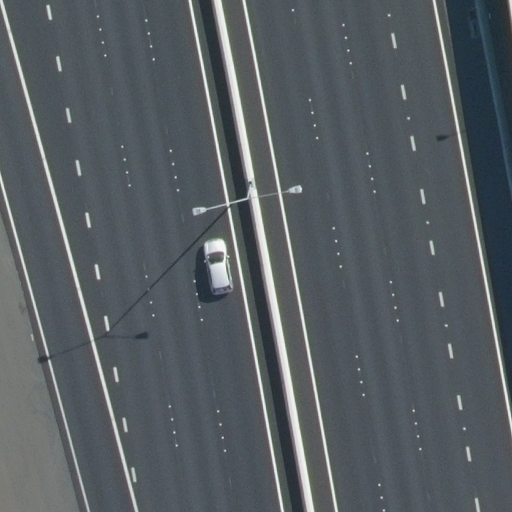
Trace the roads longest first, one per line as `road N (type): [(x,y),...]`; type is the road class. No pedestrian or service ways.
road 1 (motorway): [(183,511),(150,352),(54,0)]
road 2 (motorway): [(253,511),(148,0)]
road 3 (motorway): [(324,0),(399,325)]
road 4 (motorway): [(383,0),(411,138),(399,325)]
road 5 (motorway): [(399,325),(431,511)]
